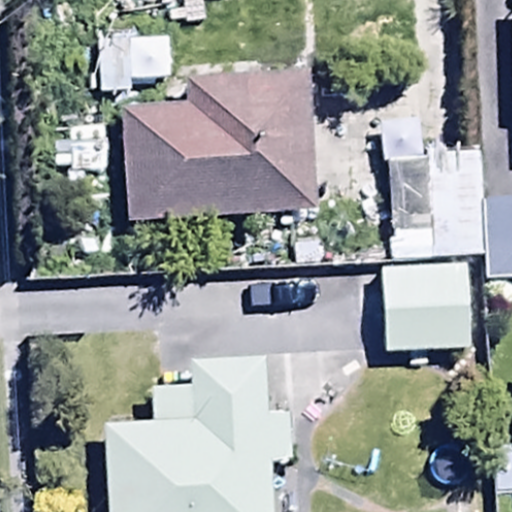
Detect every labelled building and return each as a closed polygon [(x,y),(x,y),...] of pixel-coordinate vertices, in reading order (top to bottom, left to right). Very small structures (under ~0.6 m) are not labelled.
[(223,58),(225,94),(182,96),(182,114),(117,116),(122,233),(308,225),(303,91),(259,93),(257,57),(223,58)] [(388,276),(479,271),(477,213),(476,168),(385,170),(388,276)] [(511,291),(511,211),(477,213),(479,271),(482,325),(494,325),(494,292),(511,291)] [(479,271),(388,276),(389,353),(483,351),(482,325),(479,271)] [(247,298),(247,342),(361,342),(361,299),(247,298)] [(104,434),(105,511),(269,511),(269,477),(285,476),(285,421),(263,422),(263,374),(186,376),(186,399),(146,400),(147,433),(104,434)]
